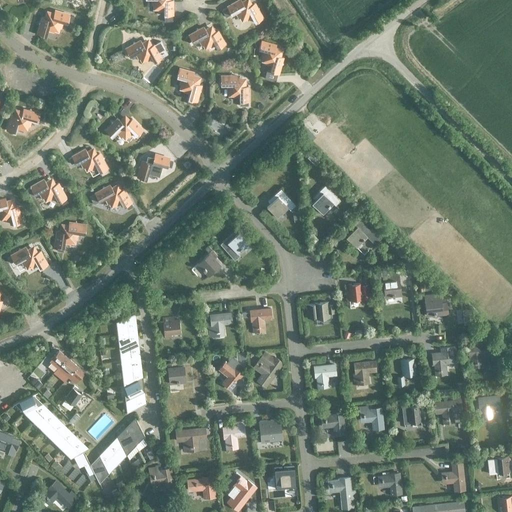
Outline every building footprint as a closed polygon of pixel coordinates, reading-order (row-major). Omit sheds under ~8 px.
[(153,0),(154,8),(164,8),(164,15),(166,15),(166,19),(172,19),(172,15),(172,0),(153,0)] [(255,23),(263,18),(259,11),(259,8),(256,7),(254,3),(250,5),(247,1),(243,3),(241,0),(239,0),(227,7),(228,9),(225,11),(228,16),(231,14),(231,15),(237,11),(242,20),(251,15),(255,23)] [(40,26),(37,34),(46,36),(48,28),(58,31),(61,21),(67,23),(68,21),(72,22),(73,16),(70,15),(54,10),(53,15),(48,13),(47,18),(42,17),(41,22),(38,23),(40,26)] [(217,49),(225,44),(217,30),(213,33),(211,28),(206,31),(204,27),(199,29),(196,28),(196,31),(188,35),(189,35),(185,37),(188,43),(191,41),(193,43),(200,39),(205,48),(214,43),(217,49)] [(143,44),(141,40),(136,43),(133,42),(132,45),(125,49),(130,57),(137,52),(142,61),(151,56),(154,62),(162,58),(161,57),(167,53),(161,42),(155,45),(154,44),(150,46),(147,42),(143,44)] [(261,40),(259,49),(265,51),(262,60),(272,63),(270,71),(267,70),(265,79),(275,82),(278,74),(280,66),(283,64),(282,62),(283,57),(279,56),(280,50),(275,49),(276,45),(261,40)] [(196,101),(198,94),(201,92),(199,89),(201,84),(196,83),(198,78),(193,77),(194,72),(179,68),(176,77),(183,79),(180,88),(190,91),(187,99),(190,100),(189,104),(195,105),(196,101)] [(225,76),(220,76),(220,85),(229,85),(229,95),(239,95),(239,101),(239,105),(242,105),(248,105),(248,101),(248,85),(243,86),(243,80),(238,80),(238,76),(230,76),(227,74),(225,76)] [(15,116),(11,115),(7,130),(15,133),(17,126),(27,129),(29,119),(38,122),(38,119),(42,120),(44,114),(40,113),(32,111),(30,108),(28,110),(23,108),(22,113),(17,111),(15,116)] [(121,122),(118,118),(114,122),(111,122),(111,125),(105,131),(112,137),(118,131),(125,138),(132,131),(137,136),(138,134),(141,137),(145,133),(143,130),(132,118),(129,122),(125,118),(121,122)] [(100,172),(107,168),(103,161),(104,158),(101,157),(99,153),(95,155),(92,150),(88,153),(85,149),(72,157),(68,159),(71,164),(75,162),(76,164),(82,161),(87,170),(95,165),(100,172)] [(169,161),(170,158),(154,154),(153,158),(148,157),(147,162),(142,161),(141,165),(138,167),(140,170),(138,177),(146,180),(148,172),(158,174),(161,165),(167,167),(167,166),(171,167),(173,162),(169,161)] [(66,198),(62,191),(63,188),(60,187),(57,183),(53,185),(51,180),(46,183),(44,179),(30,187),(35,195),(41,191),(45,200),(54,195),(58,203),(61,201),(63,205),(68,202),(66,198)] [(95,194),(89,197),(94,204),(99,201),(106,197),(111,206),(120,201),(123,207),(126,206),(128,209),(133,206),(131,203),(123,189),(119,191),(117,186),(112,189),(110,185),(106,187),(103,187),(102,190),(95,194)] [(335,205),(340,200),(324,185),(312,198),(314,200),(311,203),(322,214),(333,204),(335,205)] [(290,210),(295,205),(280,189),(267,201),(269,203),(266,206),(276,218),(288,207),(290,210)] [(5,198),(0,199),(0,213),(1,219),(11,216),(13,224),(16,224),(17,228),(23,226),(22,222),(20,214),(21,212),(19,210),(17,205),(13,206),(12,201),(7,202),(5,198)] [(366,237),(369,239),(374,244),(381,237),(372,228),(369,230),(358,219),(346,231),(348,234),(345,237),(356,247),(366,237)] [(73,223),(68,222),(68,227),(63,226),(62,231),(57,230),(55,246),(57,246),(57,250),(63,251),(63,247),(64,247),(65,241),(75,242),(76,232),(85,234),(86,225),(78,224),(76,221),(73,223)] [(237,253),(248,243),(238,232),(235,234),(233,232),(220,244),(234,259),(239,255),(237,253)] [(28,251),(26,247),(22,249),(19,249),(18,252),(11,256),(7,258),(10,263),(14,261),(15,263),(22,259),(27,268),(36,263),(39,269),(47,265),(39,251),(35,253),(33,248),(28,251)] [(209,275),(220,265),(209,253),(197,264),(204,271),(205,270),(209,275)] [(401,294),(399,279),(398,274),(382,276),(385,296),(394,295),(394,294),(401,294)] [(360,283),(348,285),(349,300),(362,299),(370,298),(369,285),(361,286),(360,283)] [(440,293),(424,295),(427,316),(447,313),(446,304),(441,305),(440,293)] [(314,304),(307,305),(308,318),(315,317),(316,319),(329,318),(328,314),(334,313),(333,305),(327,306),(327,302),(314,303),(314,304)] [(263,319),(272,318),(270,308),(250,311),(251,320),(252,320),(253,327),(256,327),(256,328),(259,327),(259,326),(264,326),(263,319)] [(223,323),(232,322),(230,313),(210,315),(211,324),(212,324),(213,331),(216,331),(216,332),(219,332),(219,331),(224,330),(223,323)] [(122,333),(135,327),(131,317),(134,316),(133,314),(117,321),(122,333)] [(171,334),(180,333),(179,320),(174,320),(174,317),(162,318),(165,338),(171,337),(171,334)] [(124,345),(137,339),(132,330),(136,329),(135,327),(122,333),(119,334),(124,345)] [(124,345),(120,347),(125,358),(138,353),(134,343),(138,341),(137,339),(124,345)] [(492,359),(498,358),(497,348),(489,349),(488,343),(468,346),(469,355),(471,355),(472,362),(474,362),(475,363),(478,363),(478,362),(482,361),(482,354),(491,353),(492,359)] [(441,353),(432,354),(433,363),(434,363),(435,370),(438,370),(438,371),(441,371),(441,369),(446,369),(445,362),(453,361),(452,352),(455,351),(455,346),(440,348),(441,353)] [(49,361),(57,368),(65,359),(66,360),(68,359),(58,350),(49,361)] [(265,386),(277,369),(281,365),(280,361),(274,357),(273,358),(264,352),(259,359),(262,361),(261,362),(259,365),(257,369),(263,373),(257,380),(265,386)] [(127,371),(140,365),(136,356),(139,354),(138,353),(125,358),(122,360),(127,371)] [(403,376),(416,374),(415,358),(401,359),(403,376)] [(57,368),(68,377),(77,366),(68,359),(66,360),(65,359),(57,368)] [(218,369),(222,372),(228,376),(222,383),(230,389),(243,373),(235,367),(234,368),(225,360),(218,369)] [(367,371),(376,370),(375,361),(354,363),(355,373),(353,374),(354,380),(360,379),(360,380),(364,380),(364,379),(368,379),(367,371)] [(327,374),(336,374),(335,364),(314,367),(315,376),(317,376),(318,383),(320,383),(320,384),(323,384),(323,382),(328,382),(327,374)] [(123,373),(128,384),(141,378),(137,369),(141,367),(140,365),(127,371),(123,373)] [(77,366),(68,377),(75,383),(84,372),(77,366)] [(179,381),(185,380),(184,366),(168,368),(170,383),(179,382),(179,381)] [(141,378),(128,384),(125,385),(130,397),(142,391),(138,382),(142,380),(141,378)] [(74,405),(81,394),(72,388),(65,399),(74,405)] [(142,391),(130,397),(126,398),(132,410),(144,404),(140,395),(144,393),(142,391)] [(440,402),(435,402),(436,412),(441,411),(442,411),(443,418),(444,423),(449,422),(454,422),(454,417),(453,410),(461,409),(460,399),(459,394),(452,395),(453,400),(440,402)] [(31,395),(16,403),(21,409),(23,408),(25,412),(29,410),(37,406),(36,404),(31,395)] [(491,406),(499,405),(498,395),(478,397),(479,407),(477,407),(478,419),(482,418),(482,414),(484,414),(484,415),(488,415),(487,413),(492,413),(491,406)] [(37,406),(29,410),(34,421),(38,420),(50,413),(49,411),(45,413),(41,404),(37,406)] [(425,405),(402,407),(404,424),(421,422),(421,419),(427,418),(425,405)] [(373,428),(383,427),(381,407),(371,408),(371,410),(364,411),(364,413),(363,413),(363,416),(365,416),(365,421),(372,420),(373,428)] [(50,413),(38,420),(43,430),(47,428),(59,422),(58,420),(55,422),(50,413)] [(335,434),(344,433),(342,413),(332,414),(332,415),(325,416),(326,419),(324,419),(325,422),(326,422),(327,427),(334,426),(335,434)] [(260,431),(255,432),(256,441),(261,441),(281,439),(279,419),(259,421),(260,431)] [(245,435),(243,425),(243,421),(236,422),(237,426),(223,428),(224,437),(225,437),(226,444),(229,444),(229,445),(232,445),(232,444),(236,443),(236,436),(245,435)] [(56,437),(68,431),(67,429),(64,431),(59,422),(47,428),(53,439),(56,437)] [(126,428),(128,432),(133,440),(144,434),(137,422),(126,428)] [(197,438),(206,437),(205,427),(184,430),(185,439),(186,439),(187,446),(190,446),(190,447),(193,447),(193,445),(198,445),(197,438)] [(62,448),(66,447),(78,440),(77,438),(73,440),(68,431),(56,437),(62,448)] [(0,447),(6,450),(5,452),(12,454),(14,449),(15,449),(18,441),(11,438),(11,437),(0,432),(0,447)] [(133,440),(128,432),(118,438),(119,441),(124,449),(135,444),(133,440)] [(78,440),(66,447),(71,458),(87,449),(86,447),(82,449),(78,440)] [(119,441),(109,447),(110,451),(115,459),(126,453),(124,449),(119,441)] [(101,460),(106,468),(117,463),(115,459),(110,451),(99,456),(101,460)] [(490,474),(496,473),(509,472),(507,456),(494,458),(494,459),(488,459),(490,474)] [(108,472),(106,468),(101,460),(90,466),(88,462),(84,464),(86,469),(91,467),(96,478),(108,472)] [(446,474),(445,474),(445,478),(446,478),(447,482),(454,482),(455,491),(465,490),(462,469),(462,462),(452,463),(453,470),(453,471),(446,472),(446,474)] [(164,489),(174,488),(170,468),(161,469),(161,466),(148,468),(149,473),(154,472),(154,474),(153,474),(154,478),(154,477),(155,482),(162,481),(164,489)] [(294,466),(274,468),(276,489),(296,487),(294,466)] [(391,494),(401,493),(399,472),(389,473),(389,474),(382,475),(382,477),(381,478),(381,481),(382,481),(383,486),(390,485),(391,494)] [(205,497),(214,496),(212,475),(203,476),(203,478),(195,479),(196,481),(195,481),(195,485),(196,484),(197,489),(204,488),(205,497)] [(235,485),(228,494),(232,497),(228,502),(237,509),(255,486),(248,480),(247,481),(241,477),(240,479),(239,478),(237,480),(238,481),(235,485)] [(333,483),(332,483),(332,486),(333,486),(333,491),(340,490),(341,499),(342,508),(355,506),(354,497),(356,497),(355,490),(350,491),(348,477),(339,478),(339,480),(332,480),(333,483)] [(68,507),(75,500),(77,497),(72,491),(69,494),(55,481),(48,488),(49,489),(44,494),(46,496),(46,497),(48,499),(48,498),(52,502),(57,496),(68,507)] [(500,511),(504,511),(511,511),(511,497),(511,495),(499,497),(500,511)] [(425,505),(418,506),(418,511),(451,511),(464,510),(463,501),(445,503),(425,505)]
